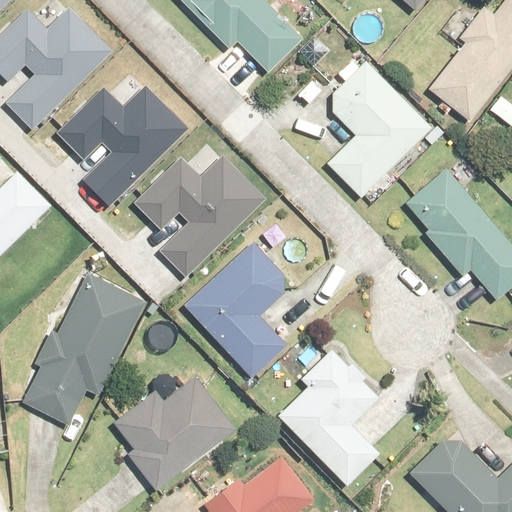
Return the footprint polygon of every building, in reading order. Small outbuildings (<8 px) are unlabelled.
[(0,0),(0,13),(13,0),(0,0)] [(258,0),(175,0),(222,50),(232,41),(262,74),(297,41),(258,0)] [(394,0),(411,16),(425,0),(394,0)] [(511,0),(495,0),(482,15),(464,0),(462,0),(436,31),(454,47),(420,87),(463,124),(511,67),(511,0)] [(6,104),(33,130),(113,52),(70,9),(49,31),(28,10),(0,37),(0,75),(3,78),(21,61),(35,75),(6,104)] [(318,106),(347,132),(318,163),(359,201),(429,126),(359,62),(318,106)] [(85,184),(112,211),(192,132),(149,89),(128,111),(107,90),(60,136),(82,158),(100,141),(114,155),(85,184)] [(511,121),(511,104),(500,95),(486,113),(506,129),(511,121)] [(164,254),(191,280),(271,201),(229,159),(207,180),(186,160),(139,206),(161,228),(179,210),(193,225),(164,254)] [(511,251),(431,168),(396,202),(420,228),(415,233),(457,276),(460,273),(486,300),(511,274),(511,251)] [(2,192),(0,190),(0,263),(58,203),(24,170),(2,192)] [(288,286),(244,241),(177,307),(247,378),(280,346),(254,319),(288,286)] [(26,362),(34,366),(16,404),(63,426),(81,388),(95,395),(140,301),(79,272),(49,335),(41,331),(26,362)] [(300,386),(270,417),(340,486),(373,453),(346,427),(374,399),(325,350),(295,381),(300,386)] [(149,390),(106,423),(128,452),(119,459),(146,494),(230,430),(188,376),(157,400),(149,390)] [(443,431),(402,471),(441,511),(511,511),(511,460),(492,481),(443,431)] [(194,501),(202,511),(295,511),(307,504),(276,461),(241,485),(233,474),(194,501)]
